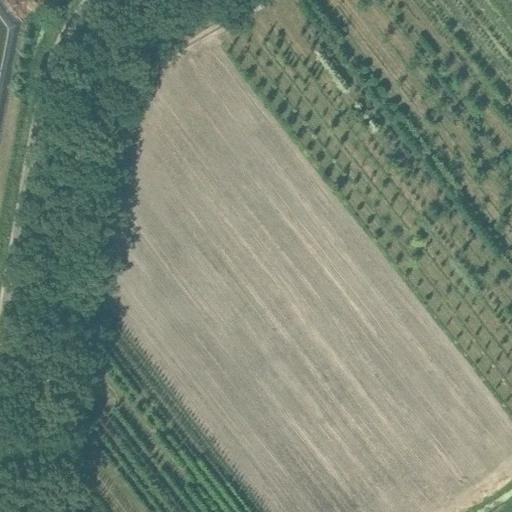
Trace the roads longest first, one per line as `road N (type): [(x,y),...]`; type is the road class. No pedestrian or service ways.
road 1 (unclassified): [(0,336),(53,77),(73,24),(96,0)]
road 2 (track): [(269,0),(144,85)]
